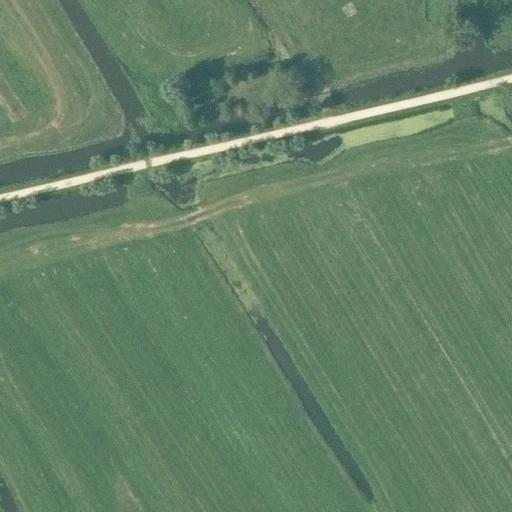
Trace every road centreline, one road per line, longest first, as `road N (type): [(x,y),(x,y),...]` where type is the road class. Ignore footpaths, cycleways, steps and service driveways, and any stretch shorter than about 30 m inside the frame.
road 1 (track): [(0,199),(511,80)]
road 2 (track): [(0,255),(219,209)]
